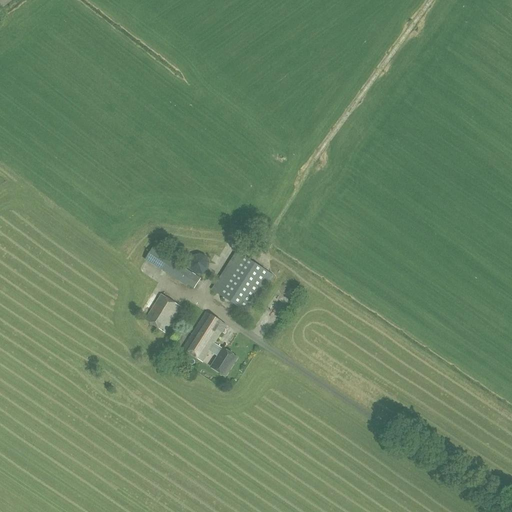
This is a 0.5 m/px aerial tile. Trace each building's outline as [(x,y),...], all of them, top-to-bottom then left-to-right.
[(187,284),(195,289),(201,279),(184,267),(186,263),(156,244),(145,260),(186,286),(187,284)] [(212,290),(249,313),(273,275),(237,252),(212,290)] [(195,274),(202,274),(209,269),(210,262),(207,256),(199,253),(193,256),(189,261),(190,269),(195,274)] [(145,320),(165,333),(181,307),(161,294),(145,320)] [(272,314),(280,316),(287,297),(279,295),(272,314)] [(221,374),(227,377),(239,358),(233,354),(223,347),(222,348),(215,344),(226,325),(206,312),(183,349),(203,362),(210,351),(218,357),(211,367),(221,374)]
